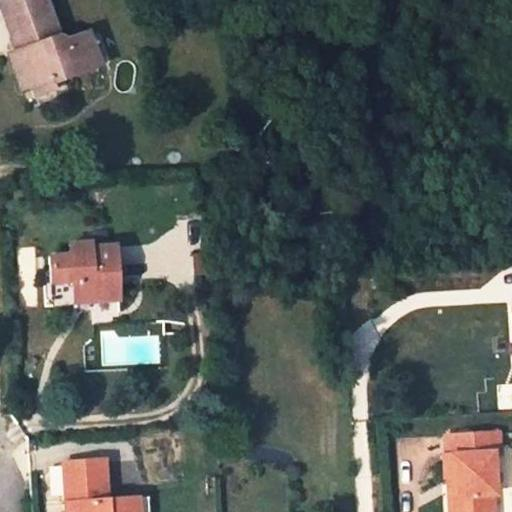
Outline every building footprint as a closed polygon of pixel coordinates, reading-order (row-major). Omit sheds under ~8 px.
[(0,0),(0,4),(15,50),(23,47),(13,19),(35,12),(31,0),(0,0)] [(52,79),(97,66),(85,32),(64,39),(56,35),(43,0),(31,0),(35,12),(13,19),(23,47),(15,50),(8,52),(20,90),(32,86),(52,79)] [(35,95),(55,89),(52,79),(32,86),(35,95)] [(118,301),(114,245),(90,246),(89,242),(68,243),(69,254),(47,255),(49,283),(71,282),(72,289),(86,288),(87,303),(118,301)] [(73,303),(87,303),(86,288),(72,289),(73,303)] [(494,494),(491,453),(498,453),(497,434),(445,437),(446,455),(443,456),(444,477),(447,477),(453,477),(454,495),(449,496),(449,511),(492,511),(491,494),(494,494)] [(62,462),(66,511),(137,511),(136,498),(106,500),(102,460),(62,462)] [(148,511),(147,498),(145,498),(136,498),(137,511),(148,511)]
